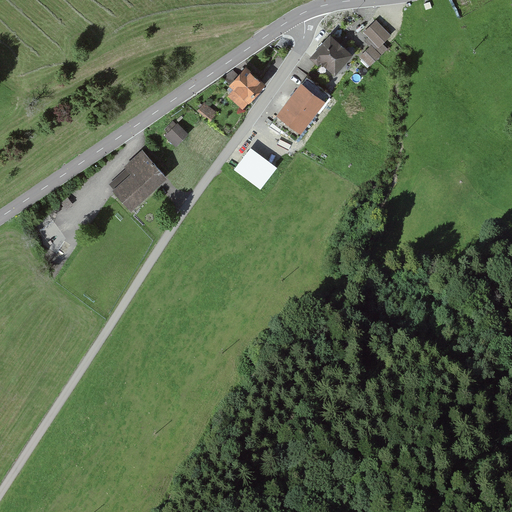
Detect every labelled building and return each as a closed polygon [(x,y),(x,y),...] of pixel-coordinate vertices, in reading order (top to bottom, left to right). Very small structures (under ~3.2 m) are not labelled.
[(432,8),(430,1),(424,3),(426,10),(432,8)] [(391,34),(376,19),(364,31),(379,46),(383,42),(391,34)] [(354,52),(331,32),(310,56),(319,64),(321,61),(335,73),(354,52)] [(389,48),(383,42),(379,46),(376,48),(372,44),(360,55),(370,66),(389,48)] [(266,81),(245,63),(229,83),(234,87),(228,95),(235,102),(243,108),(251,99),(259,89),(266,81)] [(278,114),(273,121),(296,139),(331,93),(307,75),(303,81),(301,79),(276,112),(278,114)] [(262,92),(259,89),(251,99),(255,102),(262,92)] [(205,101),(197,110),(210,121),(218,112),(205,101)] [(189,133),(178,122),(165,135),(176,146),(189,133)] [(125,165),(131,172),(113,188),(131,208),(168,175),(143,148),(125,165)]
